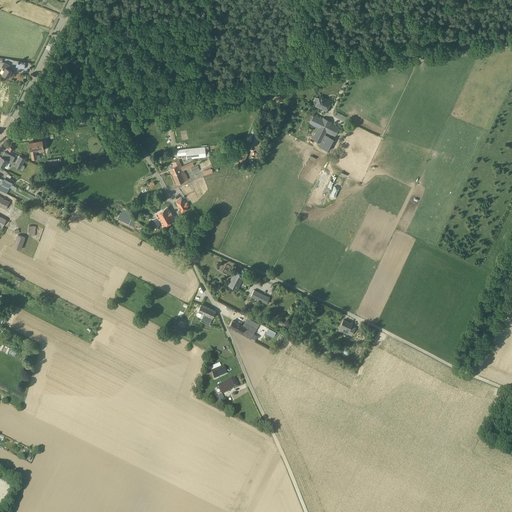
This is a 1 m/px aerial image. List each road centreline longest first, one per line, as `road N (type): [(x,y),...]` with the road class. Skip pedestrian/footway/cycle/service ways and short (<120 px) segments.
road 1 (unclassified): [(122,115),(511,43)]
road 2 (unclassified): [(511,391),(185,239)]
road 3 (unclassified): [(263,417),(185,239)]
road 4 (residential): [(7,132),(72,0)]
road 5 (unclassified): [(185,239),(122,115)]
